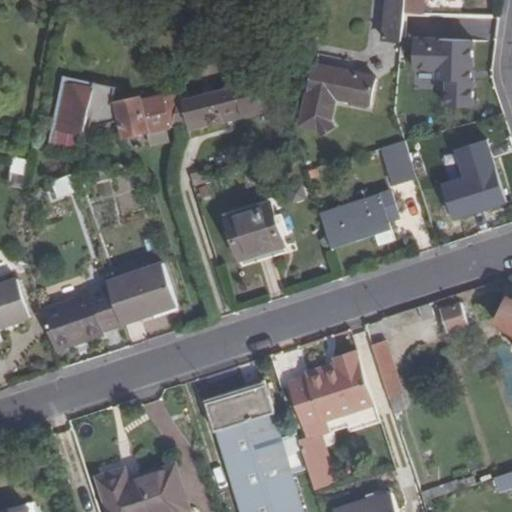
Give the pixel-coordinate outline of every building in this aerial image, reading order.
[(407,0),(389,0),(389,10),(384,9),(380,38),(404,40),(406,14),(407,0)] [(422,15),(423,0),(407,0),(406,14),(422,15)] [(479,33),(444,32),(441,86),(476,87),(479,33)] [(336,99),(369,106),(374,81),(316,68),(311,90),(309,92),(301,125),(318,129),(322,135),(334,128),(330,121),(336,99)] [(125,142),(171,130),(174,117),(176,110),(179,95),(139,106),(138,102),(116,107),(118,111),(111,110),(115,92),(93,87),(92,91),(66,86),(57,132),(61,136),(84,140),(88,120),(114,127),(121,125),(125,142)] [(267,87),(247,93),(251,107),(271,101),(267,87)] [(176,110),(174,117),(187,115),(192,133),(214,126),(216,128),(222,127),(224,123),(222,115),(237,111),(230,90),(184,104),(185,108),(176,110)] [(61,136),(57,132),(53,153),(80,158),(84,140),(61,136)] [(413,163),(406,143),(390,148),(402,184),(418,179),(417,177),(413,163)] [(457,179),(468,175),(457,148),(446,152),(457,179)] [(30,163),(14,160),(8,190),(24,194),(29,169),(30,163)] [(420,161),(413,163),(417,177),(424,175),(420,161)] [(496,173),(445,189),(456,223),(508,206),(496,173)] [(59,198),(79,191),(74,177),(54,185),(59,198)] [(395,194),(323,215),(333,246),(392,228),(389,218),(401,214),(395,194)] [(244,260),(288,245),(275,205),(230,219),(244,260)] [(291,254),(288,245),(244,260),(246,268),(291,254)] [(167,266),(110,284),(111,286),(124,327),(180,308),(167,266)] [(0,285),(0,328),(31,318),(18,279),(0,285)] [(124,327),(111,286),(92,292),(93,295),(44,312),(59,353),(106,337),(105,333),(124,327)] [(511,300),(497,327),(511,334),(511,300)] [(462,306),(442,313),(448,333),(469,327),(462,306)] [(388,342),(374,346),(391,399),(406,395),(388,342)] [(340,370),(312,379),(294,385),(312,441),(331,435),(327,422),(377,405),(362,357),(338,366),(340,370)] [(310,374),(312,379),(340,370),(338,366),(310,374)] [(218,432),(220,431),(247,511),(305,511),(273,414),(278,413),(269,385),(209,403),(218,432)] [(305,458),(312,481),(329,475),(321,453),(305,458)] [(173,468),(126,484),(123,474),(96,482),(106,511),(183,511),(187,511),(173,468)] [(377,501),(371,503),(345,511),(399,511),(394,495),(377,501)]
